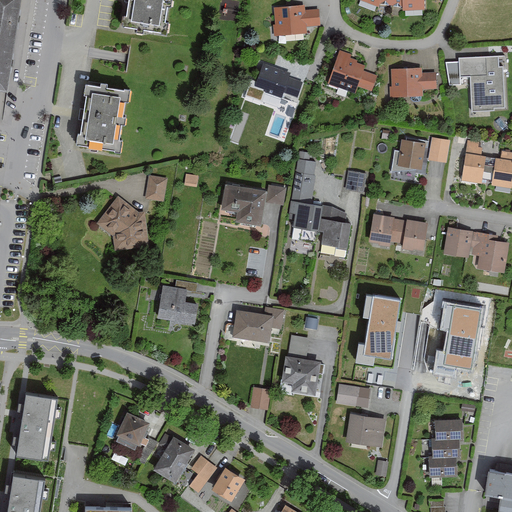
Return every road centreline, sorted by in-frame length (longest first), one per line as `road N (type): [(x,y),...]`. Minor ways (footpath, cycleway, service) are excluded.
road 1 (residential): [(0,336),(69,343),(136,362),(194,389),(392,511)]
road 2 (residential): [(17,191),(48,0)]
road 3 (residential): [(336,0),(338,24),(381,44),(432,38),(453,0)]
